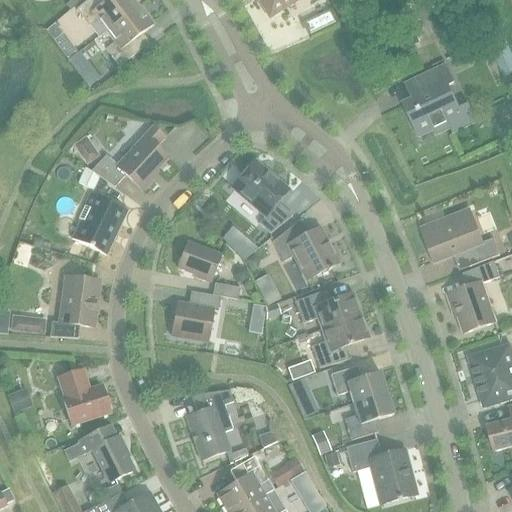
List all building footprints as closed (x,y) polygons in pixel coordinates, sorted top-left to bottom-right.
[(97,21),(106,32),(138,7),(132,0),(107,0),(107,1),(106,0),(89,0),(76,11),(88,27),(97,21)] [(258,0),(270,17),(296,0),(254,0),(256,2),(258,0)] [(443,42),(472,31),(462,5),(433,16),(443,42)] [(153,26),(138,7),(106,32),(114,43),(105,50),(119,67),(143,49),(136,39),(153,26)] [(56,24),(46,31),(54,41),(63,34),(56,24)] [(84,73),(104,61),(91,38),(70,50),(84,73)] [(422,98),(404,106),(419,137),(433,130),(435,135),(450,128),(452,134),(476,123),(466,101),(457,106),(448,87),(454,84),(446,67),(415,82),(422,98)] [(91,172),(100,178),(114,188),(125,176),(141,191),(152,180),(150,178),(167,159),(156,148),(164,139),(152,128),(117,166),(106,156),(91,172)] [(100,158),(86,138),(73,147),(87,167),(100,158)] [(258,225),(270,235),(292,217),(277,204),(288,192),(254,162),(232,188),(265,217),(258,225)] [(78,183),(93,191),(100,178),(91,172),(85,169),(78,183)] [(126,213),(127,212),(91,194),(84,207),(85,207),(78,220),(84,223),(75,241),(72,239),(72,240),(105,257),(106,255),(103,254),(124,211),(126,213)] [(470,212),(421,231),(434,264),(463,253),(469,268),(500,256),(494,240),(482,244),(470,212)] [(293,258),(306,282),(338,265),(319,229),(308,235),(301,220),(272,243),(283,263),(293,258)] [(33,238),(30,246),(39,249),(42,241),(33,238)] [(15,240),(9,259),(20,263),(27,245),(15,240)] [(177,269),(210,282),(220,256),(187,244),(177,269)] [(257,268),(259,263),(255,256),(244,261),(250,272),(257,268)] [(494,263),(463,275),(467,289),(447,297),(452,312),(455,311),(463,335),(496,324),(483,285),(500,279),(494,263)] [(240,268),(234,271),(233,277),(236,282),(242,284),(247,281),(249,275),(246,269),(240,268)] [(66,279),(60,324),(52,323),(51,338),(78,340),(79,327),(92,329),(98,283),(84,281),(83,278),(79,276),(76,276),(72,276),(70,279),(66,279)] [(212,297),(238,301),(240,289),(214,285),(212,297)] [(318,320),(322,331),(360,317),(352,295),(329,304),(324,292),(294,303),(303,325),(318,320)] [(176,304),(170,336),(208,343),(213,312),(217,313),(220,298),(190,293),(188,307),(176,304)] [(253,306),(251,316),(263,318),(265,308),(253,306)] [(0,335),(6,336),(9,312),(0,311),(0,335)] [(46,321),(12,317),(10,333),(44,337),(46,321)] [(368,339),(360,317),(322,331),(327,342),(311,348),(319,370),(350,360),(345,347),(368,339)] [(484,410),(511,401),(511,352),(510,346),(468,359),(484,410)] [(310,362),(303,364),(307,376),(315,373),(310,362)] [(349,393),(353,405),(386,395),(380,373),(361,379),(357,368),(330,376),(337,397),(349,393)] [(63,400),(71,426),(109,414),(101,388),(87,392),(85,386),(86,385),(82,372),(58,380),(64,399),(63,400)] [(291,385),(295,400),(309,396),(305,381),(291,385)] [(14,414),(32,406),(24,389),(7,396),(14,414)] [(186,419),(201,462),(230,452),(224,434),(232,431),(224,407),(233,403),(229,392),(191,397),(197,415),(186,419)] [(393,416),(386,395),(353,405),(357,417),(344,421),(351,442),(378,434),(374,422),(393,416)] [(511,417),(511,421),(488,428),(495,453),(511,448),(511,407),(510,408),(511,417)] [(92,451),(108,485),(134,472),(123,450),(125,449),(119,437),(106,444),(100,431),(77,442),(83,456),(92,451)] [(274,431),(258,437),(262,449),(278,442),(274,431)] [(313,442),(319,456),(330,451),(324,437),(313,442)] [(381,457),(376,441),(346,449),(352,474),(371,469),(380,506),(412,497),(405,469),(407,468),(403,451),(381,457)] [(335,453),(323,456),(326,468),(338,465),(335,453)] [(284,465),(292,479),(303,472),(295,458),(284,465)] [(217,496),(227,511),(237,511),(263,497),(258,488),(267,482),(253,459),(229,473),(236,485),(217,496)] [(303,472),(292,479),(292,480),(299,492),(310,486),(304,473),(303,472)] [(117,485),(104,492),(109,501),(122,494),(117,485)] [(67,487),(52,494),(53,497),(61,511),(79,511),(72,497),(67,487)] [(0,509),(6,507),(5,506),(15,501),(9,489),(0,493),(0,509)] [(122,494),(94,509),(95,511),(153,511),(153,510),(156,509),(148,495),(128,505),(122,494)] [(268,506),(263,497),(237,511),(284,511),(278,500),(268,506)]
